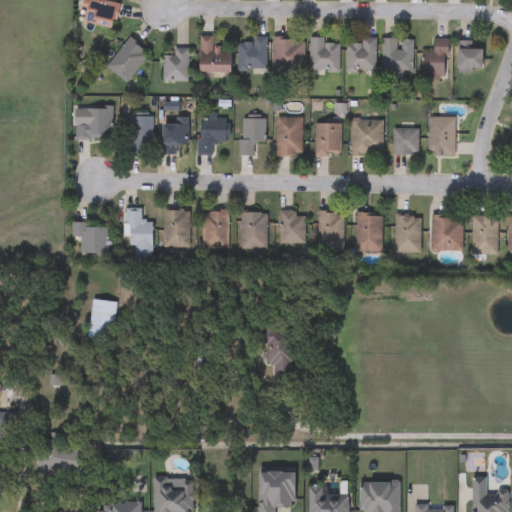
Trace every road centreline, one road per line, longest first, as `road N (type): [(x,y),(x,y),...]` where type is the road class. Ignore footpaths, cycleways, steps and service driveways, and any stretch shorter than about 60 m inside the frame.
road 1 (residential): [(511,192),(94,190)]
road 2 (residential): [(511,22),(170,9)]
